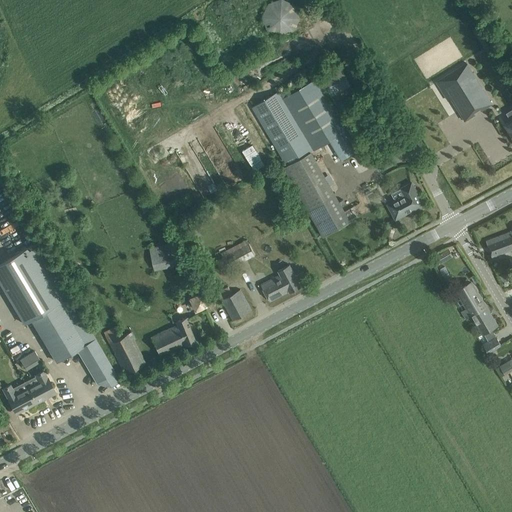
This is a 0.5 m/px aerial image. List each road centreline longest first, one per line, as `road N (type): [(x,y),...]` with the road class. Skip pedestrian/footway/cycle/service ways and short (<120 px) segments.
road 1 (tertiary): [(0,464),(452,224)]
road 2 (unclassified): [(452,224),(322,0)]
